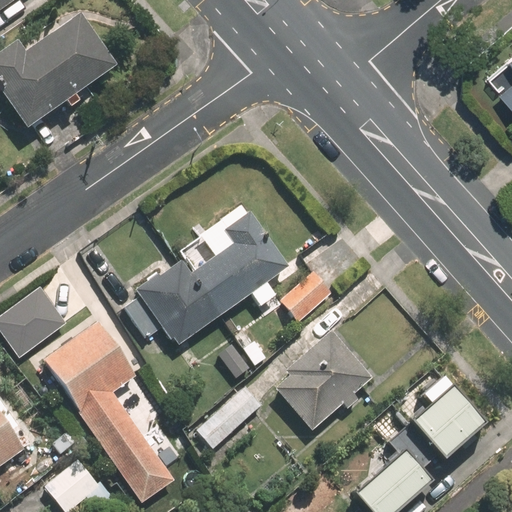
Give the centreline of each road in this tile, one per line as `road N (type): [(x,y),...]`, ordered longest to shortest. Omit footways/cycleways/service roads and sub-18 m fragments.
road 1 (residential): [(0,246),(230,89),(317,70)]
road 2 (secondary): [(511,292),(317,70)]
road 3 (residential): [(317,70),(374,55),(443,0)]
